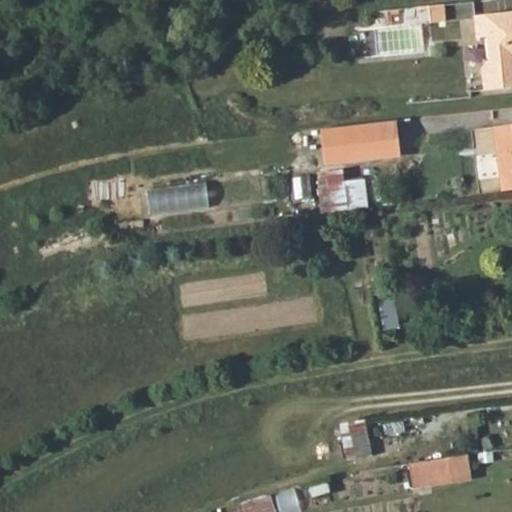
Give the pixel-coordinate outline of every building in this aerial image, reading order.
[(477,39),(486,38),(489,62),(482,70),(484,88),(511,85),(511,12),(475,17),(477,39)] [(396,122),(323,128),(326,166),(401,159),(396,122)] [(511,123),(493,126),(502,191),(511,189),(511,123)] [(369,180),(342,177),(338,202),(366,206),(369,180)] [(208,178),(148,188),(152,214),(212,204),(208,178)] [(348,454),(373,450),(368,419),(343,423),(348,454)] [(449,459),(452,483),(471,480),(467,456),(449,459)] [(449,459),(411,464),(414,488),(452,483),(449,459)] [(221,509),(222,511),(274,511),(278,511),(272,494),(221,509)]
